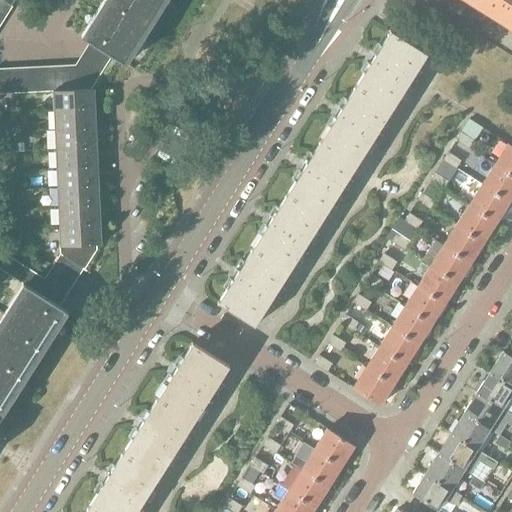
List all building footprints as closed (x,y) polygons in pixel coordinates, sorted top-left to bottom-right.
[(0,0),(0,14),(4,17),(10,7),(0,0)] [(90,42),(111,56),(121,62),(159,0),(109,0),(84,39),(90,42)] [(392,3),(387,0),(386,0),(378,13),(383,16),(392,3)] [(511,0),(466,0),(511,28),(511,0)] [(391,108),(400,95),(426,54),(389,30),(374,54),(368,63),(354,85),(391,108)] [(104,66),(111,56),(90,42),(83,53),(104,66)] [(77,63),(84,68),(98,76),(104,66),(83,53),(77,63)] [(76,75),(80,75),(84,68),(77,63),(75,66),(76,75)] [(74,67),(67,67),(68,90),(76,89),(76,75),(75,66),(74,67)] [(56,90),(68,90),(67,67),(55,68),(56,90)] [(43,92),(42,68),(30,69),(31,92),(43,92)] [(55,68),(42,68),(43,92),(53,91),(53,90),(56,90),(55,68)] [(84,68),(80,75),(93,83),(98,76),(84,68)] [(18,69),(6,70),(8,94),(19,93),(18,69)] [(18,69),(19,93),(31,92),(30,69),(18,69)] [(76,89),(90,89),(93,83),(80,75),(76,75),(76,89)] [(357,162),(365,149),(391,108),(354,85),(340,108),(334,117),(320,139),(357,162)] [(54,109),(93,107),(92,89),(90,89),(76,89),(68,90),(56,90),(53,90),(53,91),(54,109)] [(54,109),(55,129),(94,127),(93,107),(54,109)] [(95,147),(94,127),(55,129),(56,149),(95,147)] [(460,133),(455,140),(468,149),(473,141),(460,133)] [(300,171),(286,193),(322,217),(357,162),(320,139),(305,163),(300,171)] [(511,145),(507,143),(493,165),(511,176),(511,145)] [(56,149),(57,168),(96,166),(95,147),(56,149)] [(447,153),(442,161),(455,169),(460,161),(447,153)] [(508,202),(511,195),(511,176),(493,165),(481,185),(508,202)] [(97,186),(96,166),(57,168),(58,188),(97,186)] [(434,173),(429,180),(442,189),(447,181),(434,173)] [(508,202),(481,185),(468,205),(495,223),(508,202)] [(58,188),(59,207),(98,205),(97,186),(58,188)] [(266,225),(252,248),(288,271),(322,217),(286,193),(271,217),(266,225)] [(422,193),(417,201),(429,209),(435,202),(422,193)] [(98,205),(59,207),(60,227),(99,225),(98,205)] [(495,223),(468,205),(455,226),(482,243),(495,223)] [(409,213),(404,221),(417,230),(422,222),(409,213)] [(99,225),(60,227),(61,246),(95,244),(100,244),(99,225)] [(482,243),(455,226),(442,246),(469,263),(482,243)] [(409,242),(396,234),(391,242),(404,250),(409,242)] [(95,244),(61,246),(60,255),(82,269),(95,248),(95,244)] [(469,263),(442,246),(429,267),(456,283),(469,263)] [(252,248),(237,271),(232,279),(217,302),(254,325),(288,271),(252,248)] [(396,262),(383,254),(378,262),(391,270),(396,262)] [(60,255),(54,266),(75,280),(82,269),(60,255)] [(0,270),(7,275),(15,263),(7,258),(0,270)] [(22,268),(15,263),(7,275),(14,280),(22,268)] [(75,280),(54,266),(47,276),(69,290),(75,280)] [(456,283),(429,267),(416,287),(443,304),(456,283)] [(14,280),(20,283),(22,285),(30,272),(22,268),(14,280)] [(22,285),(25,286),(58,307),(66,295),(30,272),(22,285)] [(370,274),(365,282),(378,290),(383,283),(370,274)] [(0,409),(63,310),(58,307),(25,286),(0,325),(0,409)] [(443,304),(416,287),(403,307),(430,325),(443,304)] [(358,294),(352,302),(365,311),(371,303),(358,294)] [(430,325),(403,307),(391,326),(418,343),(430,325)] [(345,315),(340,322),(352,330),(357,322),(345,315)] [(418,343),(391,326),(378,346),(405,363),(418,343)] [(332,334),(327,342),(339,350),(345,342),(332,334)] [(172,374),(157,397),(193,420),(218,381),(228,366),(192,343),(177,365),(172,374)] [(378,346),(365,366),(392,384),(405,363),(378,346)] [(488,373),(511,388),(511,357),(501,351),(499,355),(488,373)] [(319,355),(314,363),(326,371),(331,363),(319,355)] [(392,384),(365,366),(352,387),(379,404),(392,384)] [(511,388),(488,373),(475,393),(500,409),(508,396),(511,399),(511,388)] [(475,393),(471,399),(462,413),(487,429),(498,435),(505,422),(511,426),(511,416),(500,409),(475,393)] [(123,451),(159,474),(193,420),(157,397),(143,420),(138,428),(123,451)] [(462,413),(450,433),(474,449),(487,429),(462,413)] [(279,417),(274,425),(287,433),(292,425),(279,417)] [(326,428),(312,449),(340,467),(353,446),(326,428)] [(474,449),(450,433),(436,454),(461,470),(469,474),(477,462),(490,470),(495,462),(474,449)] [(509,442),(498,435),(493,443),(504,450),(509,442)] [(266,437),(261,445),(274,453),(279,445),(266,437)] [(340,467),(312,449),(304,462),(294,455),(289,463),(299,470),(327,487),(340,467)] [(103,483),(88,506),(98,511),(135,511),(159,474),(123,451),(108,474),(103,483)] [(436,454),(424,474),(449,490),(461,470),(436,454)] [(253,458),(248,466),(261,474),(267,466),(253,458)] [(299,470),(287,490),(314,507),(327,487),(299,470)] [(460,497),(449,490),(424,474),(411,494),(436,510),(443,498),(455,505),(460,497)] [(483,483),(472,476),(467,484),(478,490),(483,483)] [(241,478),(236,486),(249,494),(253,486),(241,478)] [(311,511),(314,507),(287,490),(274,510),(277,511),(311,511)] [(228,498),(223,506),(232,511),(237,511),(241,506),(228,498)]
